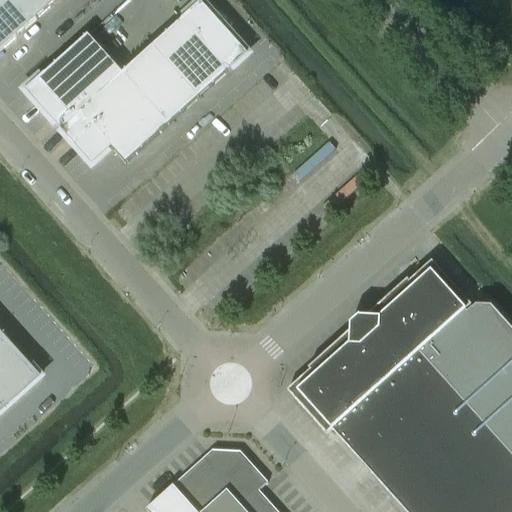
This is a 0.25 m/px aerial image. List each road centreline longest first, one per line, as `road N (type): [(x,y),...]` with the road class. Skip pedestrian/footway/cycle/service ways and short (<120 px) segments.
road 1 (unclassified): [(236,387),(507,132)]
road 2 (unclassified): [(0,119),(236,387)]
road 3 (unknown): [(227,0),(256,33),(255,50),(80,210)]
road 4 (unclassified): [(92,511),(236,387)]
road 5 (unclassified): [(507,132),(387,0)]
road 6 (unclassified): [(347,511),(236,387)]
road 7 (unknown): [(0,84),(101,0)]
